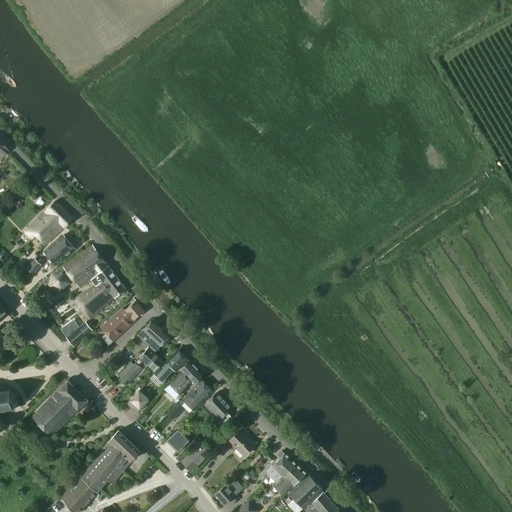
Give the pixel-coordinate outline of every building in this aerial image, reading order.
[(0,160),(10,151),(0,141),(0,160)] [(66,227),(74,219),(56,201),(25,231),(32,239),(39,232),(49,243),(65,227),(66,227)] [(56,265),(75,248),(64,235),(44,251),(56,265)] [(89,319),(126,289),(93,246),(76,257),(65,266),(67,269),(81,288),(92,280),(96,285),(83,295),(89,303),(81,309),(89,319)] [(34,274),(42,265),(35,259),(27,268),(34,274)] [(69,282),(60,272),(67,269),(65,266),(58,270),(43,283),(53,295),(69,282)] [(136,301),(125,310),(123,308),(101,327),(114,341),(137,320),(135,318),(143,310),(136,301)] [(139,333),(137,335),(150,347),(155,352),(155,351),(171,334),(163,327),(161,326),(154,319),(139,333)] [(66,337),(73,345),(91,330),(85,322),(66,337)] [(146,351),(140,357),(141,358),(156,370),(164,360),(155,352),(150,347),(146,351)] [(178,349),(167,361),(154,374),(162,381),(174,368),(177,371),(188,359),(178,349)] [(194,385),(204,375),(189,361),(181,370),(182,371),(169,384),(181,395),(188,386),(190,388),(194,384),(194,385)] [(129,371),(121,379),(127,384),(142,369),(136,363),(129,371)] [(117,375),(121,379),(129,371),(125,367),(117,375)] [(202,379),(188,393),(182,399),(194,411),(202,403),(201,402),(213,390),(202,379)] [(52,437),(88,400),(68,380),(32,417),(52,437)] [(0,408),(3,408),(3,410),(5,410),(5,408),(12,407),(12,409),(14,409),(14,407),(16,402),(19,403),(19,401),(17,400),(16,394),(18,393),(17,392),(15,393),(10,390),(11,387),(10,387),(9,389),(1,390),(1,387),(0,387),(0,408)] [(137,413),(149,400),(139,391),(131,400),(127,404),(137,413)] [(227,412),(232,407),(217,392),(206,403),(224,422),(231,415),(227,412)] [(174,405),(166,413),(167,415),(173,420),(181,411),(174,405)] [(189,441),(178,429),(166,441),(178,452),(189,441)] [(230,440),(244,455),(255,445),(241,429),(230,440)] [(55,489),(61,497),(72,510),(73,511),(79,511),(97,491),(108,479),(112,483),(141,451),(119,431),(79,475),(70,486),(64,480),(55,489)] [(192,472),(211,452),(198,440),(193,446),(195,447),(181,461),(192,472)] [(218,459),(226,449),(225,447),(221,443),(212,453),(218,459)] [(261,453),(271,463),(275,459),(265,449),(261,453)] [(273,466),(266,473),(276,483),(283,476),(284,476),(284,477),(298,464),(286,453),(285,454),(273,466)] [(294,486),(307,473),(298,464),(284,477),(284,476),(274,486),(284,496),(294,486)] [(304,508),(323,490),(309,475),(290,493),(304,508)] [(226,504),(243,489),(234,478),(217,494),(226,504)] [(335,511),(339,509),(323,491),(312,503),(316,507),(310,511),(335,511)] [(256,511),(259,510),(250,500),(237,511),(256,511)]
